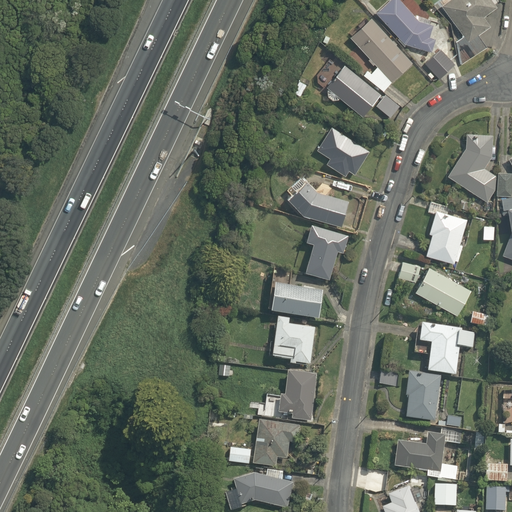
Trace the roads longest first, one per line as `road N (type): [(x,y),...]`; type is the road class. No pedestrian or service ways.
road 1 (motorway): [(229,0),(0,475)]
road 2 (residential): [(338,511),(362,328),(413,140),(435,111),(507,76),(511,45)]
road 3 (motorway): [(0,366),(175,0)]
